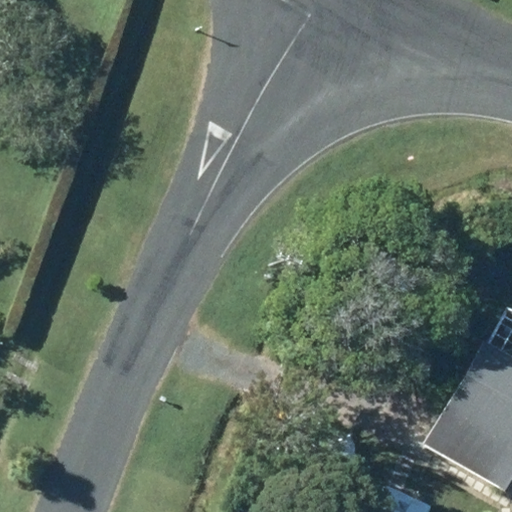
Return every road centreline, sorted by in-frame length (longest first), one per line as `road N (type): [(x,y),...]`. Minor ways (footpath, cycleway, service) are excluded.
road 1 (tertiary): [(319,0),(181,249),(76,511)]
road 2 (residential): [(404,0),(511,57)]
